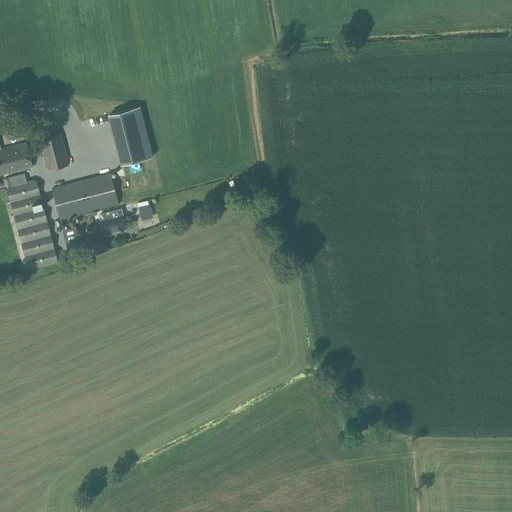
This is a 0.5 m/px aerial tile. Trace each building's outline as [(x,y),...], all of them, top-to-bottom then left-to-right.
[(120,165),(153,157),(140,106),(107,115),(120,165)] [(47,171),(69,165),(61,133),(38,138),(47,171)] [(1,149),(0,146),(0,175),(32,167),(26,142),(1,149)] [(110,174),(51,189),(59,219),(117,205),(110,174)] [(28,270),(58,262),(36,180),(10,187),(6,188),(28,270)] [(122,214),(113,216),(112,211),(98,214),(103,235),(126,229),(122,214)] [(68,254),(92,249),(89,238),(65,243),(68,254)]
